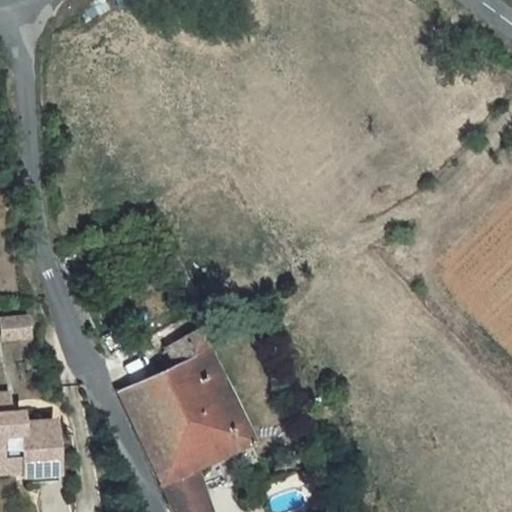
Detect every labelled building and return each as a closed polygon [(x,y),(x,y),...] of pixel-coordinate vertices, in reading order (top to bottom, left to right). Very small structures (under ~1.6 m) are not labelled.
[(0,320),(0,338),(0,339),(25,337),(23,318),(0,320)] [(172,366),(117,394),(158,486),(192,470),(250,443),(195,331),(164,349),(172,366)] [(0,463),(1,464),(1,453),(19,452),(21,479),(30,478),(55,477),(51,423),(19,425),(7,425),(6,415),(4,394),(0,394),(0,463)] [(7,425),(19,425),(18,415),(6,415),(7,425)] [(204,511),(206,511),(192,470),(158,486),(169,511),(204,511)] [(30,478),(31,485),(55,483),(55,477),(30,478)]
